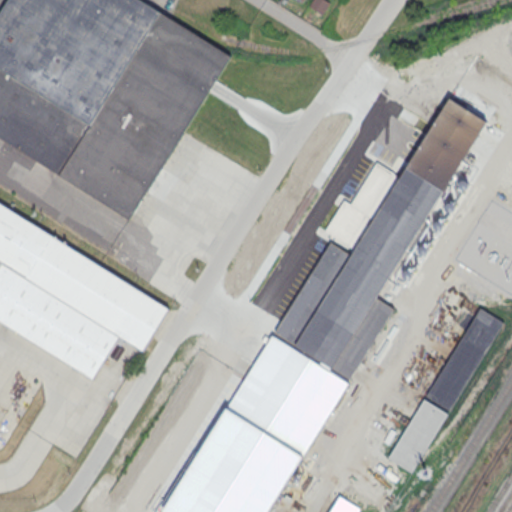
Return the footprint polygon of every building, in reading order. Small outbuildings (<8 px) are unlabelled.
[(145,0),(8,0),(0,13),(0,134),(131,217),(232,55),(145,0)] [(313,0),(309,6),(323,15),(331,3),(325,0),(313,0)] [(333,241),(277,330),(351,378),(394,309),(412,320),(449,259),(434,249),(453,217),(468,192),(473,195),(496,158),(491,154),(504,132),(452,97),(402,176),(378,160),(352,202),(346,198),(326,229),(353,246),(350,252),(333,241)] [(0,201),(0,318),(95,378),(122,335),(144,349),(170,308),(0,201)] [(483,307),(390,457),(413,471),(506,321),(483,307)]
